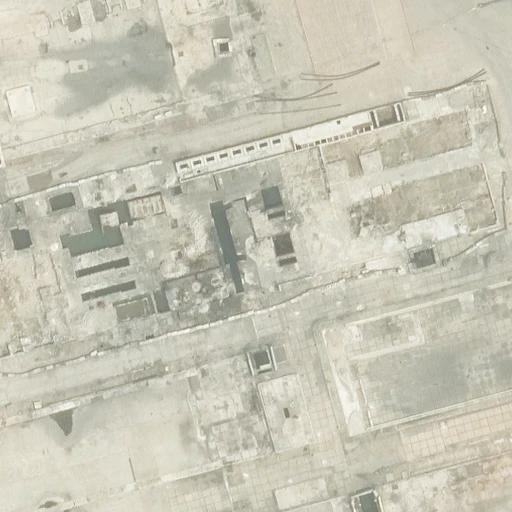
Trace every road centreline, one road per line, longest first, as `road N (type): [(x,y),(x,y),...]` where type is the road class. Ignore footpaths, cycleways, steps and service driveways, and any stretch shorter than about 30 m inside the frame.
road 1 (unknown): [(0,396),(511,249)]
road 2 (unknown): [(298,108),(0,191)]
